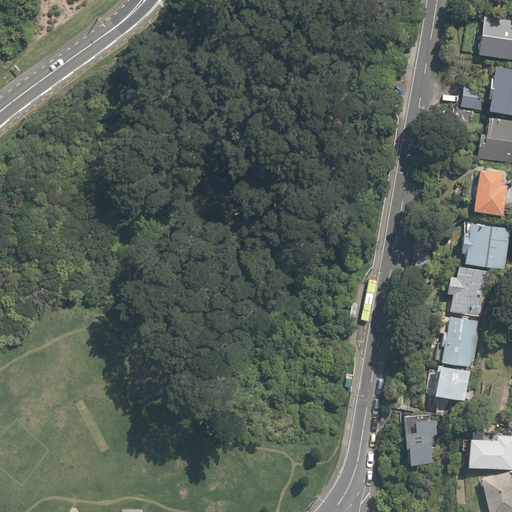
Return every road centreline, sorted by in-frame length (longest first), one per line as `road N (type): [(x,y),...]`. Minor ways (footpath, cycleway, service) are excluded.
road 1 (tertiary): [(335,511),(357,473),(438,0)]
road 2 (secondary): [(0,111),(143,0)]
